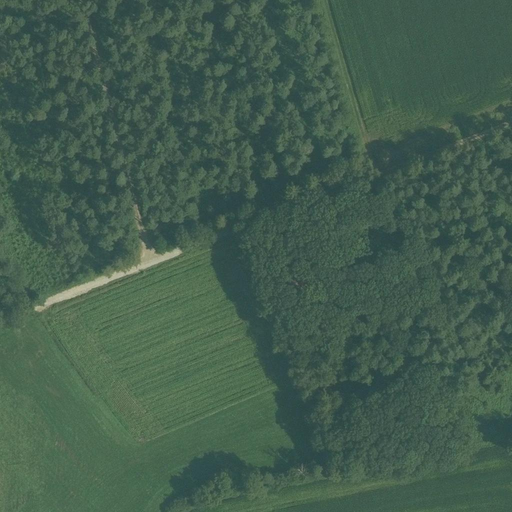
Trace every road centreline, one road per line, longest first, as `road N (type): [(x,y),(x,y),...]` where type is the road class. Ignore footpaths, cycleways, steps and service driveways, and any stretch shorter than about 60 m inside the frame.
road 1 (track): [(0,324),(511,124)]
road 2 (track): [(145,267),(82,0)]
road 3 (track): [(371,178),(320,0)]
